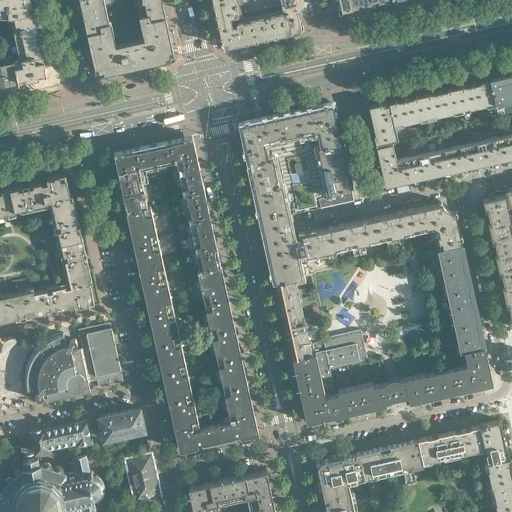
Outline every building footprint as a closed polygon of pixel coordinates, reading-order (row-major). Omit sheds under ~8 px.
[(33,9),(30,0),(0,0),(0,15),(11,16),(31,11),(31,10),(33,9)] [(109,22),(106,7),(103,0),(81,5),(87,32),(109,27),(108,22),(109,22)] [(165,15),(162,0),(161,0),(138,0),(138,15),(141,15),(142,20),(162,16),(163,15),(165,15)] [(280,33),(272,0),(213,0),(222,40),(225,42),(233,40),(235,41),(235,43),(280,33)] [(300,25),(294,0),(272,0),(280,33),(301,29),(300,25)] [(363,5),(361,0),(335,0),(338,10),(338,11),(339,12),(341,11),(342,10),(342,9),(363,5)] [(39,37),(33,12),(32,12),(31,11),(11,16),(18,52),(41,47),(39,41),(38,40),(37,39),(39,37)] [(174,54),(167,24),(165,15),(163,15),(162,16),(142,20),(147,40),(114,47),(109,27),(87,32),(95,71),(100,74),(125,68),(124,65),(131,64),(132,67),(171,58),(174,54)] [(47,75),(42,53),(41,47),(18,52),(20,57),(13,59),(14,62),(18,81),(47,75)] [(18,81),(14,62),(5,64),(5,62),(1,63),(6,84),(18,81)] [(511,73),(495,78),(492,78),(491,78),(492,79),(490,79),(495,102),(503,101),(511,101),(511,73)] [(495,102),(490,79),(480,81),(480,82),(475,83),(465,85),(465,84),(456,87),(461,110),(486,104),(486,103),(494,101),(494,102),(495,102)] [(461,110),(456,87),(446,89),(447,89),(432,93),(432,92),(422,94),(427,117),(461,110)] [(427,117),(422,94),(413,96),(413,97),(398,100),(398,99),(389,101),(394,123),(402,122),(402,123),(427,117)] [(394,123),(389,101),(389,100),(368,105),(369,110),(367,110),(369,117),(368,117),(367,118),(367,119),(368,124),(372,123),(374,123),(376,132),(373,133),(375,143),(398,137),(395,128),(394,123)] [(283,205),(272,156),(267,157),(264,141),(319,129),(322,145),(317,146),(328,195),(318,197),(320,207),(354,200),(332,103),(292,111),(293,113),(241,124),(262,220),(269,224),(286,220),(285,214),(295,212),(293,203),(283,205)] [(511,155),(511,132),(511,133),(510,126),(504,127),(503,122),(498,123),(499,128),(498,128),(500,135),(492,137),(497,159),(511,155)] [(497,159),(492,137),(485,139),(483,132),(472,134),(473,141),(460,144),(465,166),(497,159)] [(200,172),(195,147),(192,134),(153,143),(158,169),(171,166),(174,177),(180,175),(180,176),(200,172)] [(465,166),(460,144),(447,147),(445,140),(434,142),(435,150),(428,152),(433,174),(465,166)] [(401,181),(396,159),(392,141),(376,144),(385,184),(401,181)] [(148,182),(146,172),(158,169),(153,143),(114,151),(127,211),(147,206),(142,184),(148,182)] [(433,174),(428,152),(420,153),(418,146),(407,148),(409,156),(396,159),(401,181),(433,174)] [(206,199),(200,172),(180,176),(186,204),(206,199)] [(92,282),(87,260),(72,193),(70,194),(69,189),(65,173),(40,178),(41,181),(28,184),(29,186),(23,187),(23,185),(10,188),(15,209),(46,202),(46,200),(51,198),(70,286),(65,287),(65,284),(34,291),(39,313),(52,310),(51,308),(56,306),(57,309),(70,306),(70,308),(94,303),(93,300),(89,282),(92,282)] [(15,209),(10,188),(0,190),(0,215),(16,212),(15,209)] [(509,209),(506,193),(505,193),(504,189),(488,192),(489,197),(482,198),(484,207),(486,207),(488,214),(509,209)] [(213,229),(207,204),(206,199),(186,204),(192,233),(213,229)] [(434,228),(447,208),(443,205),(442,201),(441,201),(438,201),(438,202),(438,203),(412,209),(411,208),(411,207),(408,208),(407,209),(408,210),(404,210),(409,232),(433,227),(434,228)] [(158,236),(151,205),(147,206),(127,211),(133,241),(158,236)] [(462,242),(455,210),(451,211),(447,208),(434,228),(436,229),(440,247),(462,242)] [(511,225),(511,221),(510,212),(509,209),(488,214),(489,221),(487,222),(489,230),(511,225)] [(398,235),(409,232),(404,210),(400,211),(400,210),(399,210),(397,210),(396,211),(397,212),(378,216),(377,215),(376,215),(374,215),(373,216),(374,217),(343,224),(343,223),(342,222),(340,223),(339,224),(339,225),(336,226),(341,247),(351,245),(353,256),(366,253),(364,242),(385,237),(388,248),(401,245),(398,235)] [(291,240),(290,235),(288,230),(289,230),(288,224),(287,220),(286,220),(269,224),(262,220),(264,230),(271,258),(294,253),(291,240)] [(331,250),(341,247),(336,226),(332,226),(332,225),(331,225),(328,226),(328,227),(309,231),(308,230),(306,231),(305,231),(305,232),(301,233),(302,237),(291,240),(294,253),(305,251),(310,274),(315,273),(314,271),(332,267),(331,261),(334,260),(331,250)] [(511,242),(511,225),(489,230),(491,239),(493,239),(495,246),(511,242)] [(220,264),(213,229),(192,233),(200,268),(220,264)] [(165,269),(158,236),(133,241),(141,274),(165,269)] [(465,262),(464,258),(465,258),(463,248),(463,245),(463,244),(462,245),(462,243),(462,242),(440,247),(439,247),(447,281),(469,276),(466,262),(465,262)] [(511,258),(511,242),(495,246),(496,253),(494,253),(496,262),(511,258)] [(305,251),(294,253),(271,258),(275,280),(275,281),(293,277),(293,278),(310,274),(305,251)] [(511,275),(511,258),(496,262),(498,271),(500,271),(502,278),(511,275)] [(220,264),(200,268),(197,269),(204,300),(227,295),(220,264)] [(172,303),(165,269),(141,274),(148,308),(172,303)] [(511,291),(511,275),(502,278),(503,285),(501,285),(503,294),(511,291)] [(477,310),(473,295),(472,296),(472,291),(469,276),(447,281),(454,315),(477,310)] [(299,293),(298,289),(297,285),(295,285),(293,278),(293,277),(275,281),(281,306),(298,302),(297,294),(299,293)] [(39,313),(34,291),(33,289),(2,296),(7,320),(39,313)] [(511,309),(511,291),(503,294),(505,303),(507,302),(509,310),(511,309)] [(234,326),(227,295),(204,300),(211,331),(234,326)] [(304,318),(302,310),(300,310),(298,302),(281,306),(286,331),(304,327),(302,319),(304,318)] [(179,336),(172,303),(148,308),(156,341),(179,336)] [(483,339),(481,329),(480,329),(479,325),(480,325),(477,310),(454,315),(462,349),(464,349),(466,349),(484,344),(484,342),(485,342),(484,341),(483,339)] [(241,354),(234,326),(211,331),(217,360),(241,354)] [(123,380),(111,327),(87,332),(86,327),(78,328),(82,348),(74,350),(73,346),(75,346),(76,345),(77,345),(77,344),(77,343),(76,340),(76,339),(75,338),(74,338),(73,338),(70,339),(69,339),(69,340),(69,341),(69,344),(66,345),(63,332),(60,332),(58,333),(56,334),(53,335),(51,336),(48,338),(46,339),(44,341),(41,343),(38,346),(37,347),(35,349),(34,350),(32,353),(32,355),(30,357),(29,359),(28,361),(28,362),(27,366),(26,368),(26,369),(25,372),(25,373),(25,374),(25,377),(24,379),(24,381),(25,384),(25,387),(25,389),(26,390),(38,388),(39,391),(37,391),(36,392),(35,392),(35,393),(35,394),(36,398),(37,399),(38,399),(39,399),(42,399),(42,398),(43,398),(43,397),(44,396),(43,393),(46,393),(48,400),(77,393),(76,391),(79,390),(80,392),(90,390),(88,381),(97,379),(98,386),(123,380)] [(310,343),(309,339),(324,336),(323,330),(316,332),(308,335),(306,335),(304,327),(286,331),(292,356),(309,352),(308,344),(310,343)] [(367,358),(361,328),(322,337),(325,348),(328,362),(329,367),(367,358)] [(186,365),(179,336),(156,341),(162,370),(186,365)] [(492,382),(484,344),(466,349),(464,349),(467,363),(470,362),(476,386),(492,382)] [(328,362),(325,348),(309,352),(292,356),(295,370),(328,362)] [(247,383),(241,354),(217,360),(223,388),(247,383)] [(332,377),(329,367),(328,362),(295,370),(298,385),(332,377)] [(476,386),(470,362),(467,363),(442,368),(447,392),(476,386)] [(192,394),(186,365),(162,370),(168,399),(192,394)] [(447,392),(442,368),(413,375),(419,398),(447,392)] [(419,398),(413,375),(398,378),(398,376),(396,376),(395,376),(393,376),(392,376),(391,376),(389,377),(388,377),(386,379),(387,380),(373,383),(378,404),(402,399),(403,402),(419,398)] [(344,412),(339,388),(332,390),(331,385),(333,385),(332,377),(298,385),(306,420),(344,412)] [(378,404),(373,383),(373,381),(339,388),(344,412),(358,409),(357,405),(362,404),(363,408),(378,404)] [(247,383),(223,388),(229,414),(253,408),(247,383)] [(198,421),(192,394),(168,399),(174,426),(198,421)] [(144,428),(139,407),(99,416),(104,437),(144,428)] [(258,431),(253,408),(229,414),(213,417),(219,440),(235,436),(234,434),(239,433),(240,435),(258,431)] [(219,440),(213,417),(198,421),(174,426),(179,449),(197,445),(197,443),(202,442),(202,444),(219,440)] [(77,444),(92,441),(87,419),(45,429),(44,428),(31,431),(31,432),(36,452),(49,449),(49,447),(76,441),(77,444)] [(509,441),(508,439),(511,438),(509,429),(508,428),(507,427),(501,428),(499,419),(479,423),(479,425),(484,447),(485,451),(487,461),(509,456),(507,447),(508,447),(506,441),(509,441)] [(484,447),(479,425),(470,427),(460,430),(455,431),(455,430),(446,432),(451,454),(459,452),(459,453),(476,450),(476,449),(484,447)] [(452,457),(451,454),(446,432),(437,434),(437,437),(433,438),(433,436),(427,437),(427,436),(417,438),(422,462),(424,461),(423,460),(431,458),(431,460),(445,457),(445,459),(452,457)] [(422,462),(417,438),(417,439),(382,447),(385,459),(389,458),(392,471),(402,469),(405,483),(416,481),(413,467),(423,465),(422,462)] [(354,511),(355,511),(369,509),(366,498),(352,501),(348,481),(367,477),(370,491),(381,489),(378,475),(392,471),(389,458),(385,459),(382,447),(316,461),(327,511),(354,511)] [(93,474),(92,473),(93,472),(93,471),(93,470),(92,470),(92,469),(91,469),(91,468),(90,468),(89,468),(86,453),(72,456),(74,461),(68,462),(70,471),(66,471),(63,470),(63,469),(62,469),(62,468),(62,467),(61,467),(61,466),(60,466),(59,465),(58,465),(57,465),(56,465),(55,466),(54,466),(53,467),(51,466),(51,465),(51,464),(50,463),(49,462),(48,462),(47,461),(46,461),(45,461),(44,462),(43,462),(42,463),(40,463),(39,463),(37,457),(22,460),(24,466),(23,467),(21,468),(20,467),(19,467),(18,467),(17,468),(16,468),(15,469),(14,470),(14,471),(14,472),(14,473),(14,474),(14,475),(12,476),(11,476),(10,476),(9,476),(8,476),(7,476),(7,477),(6,478),(5,478),(5,480),(5,482),(5,483),(2,486),(0,486),(0,511),(74,511),(75,511),(84,509),(85,511),(95,511),(93,500),(95,500),(96,499),(98,499),(99,498),(100,497),(102,495),(103,494),(103,492),(104,491),(104,490),(104,488),(104,487),(104,486),(104,484),(104,483),(103,481),(103,480),(102,479),(101,478),(100,477),(99,476),(98,475),(97,475),(95,474),(94,474),(93,474)] [(159,494),(150,453),(126,459),(135,499),(159,494)] [(511,473),(511,471),(510,466),(511,465),(509,456),(487,461),(489,469),(488,470),(491,486),(492,486),(494,494),(511,490),(511,473)] [(273,498),(266,469),(245,474),(227,478),(233,505),(241,504),(242,501),(241,497),(246,496),(246,495),(249,495),(251,503),(273,498)] [(233,505),(227,478),(209,482),(188,487),(193,511),(210,511),(216,511),(214,502),(217,502),(222,501),(223,506),(226,507),(233,505)] [(511,511),(511,490),(494,494),(496,503),(495,503),(496,511),(511,511)] [(275,511),(273,498),(251,503),(253,511),(249,511),(275,511)]
